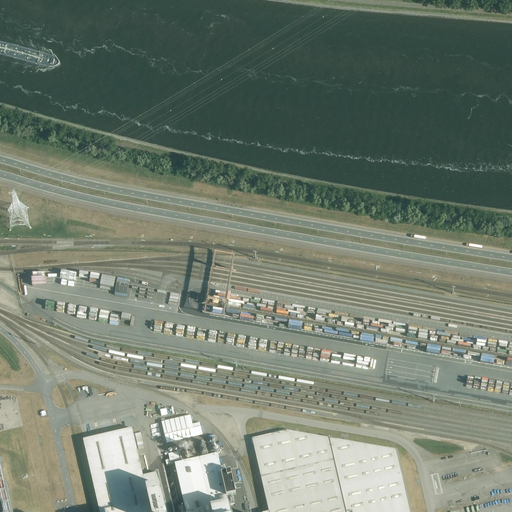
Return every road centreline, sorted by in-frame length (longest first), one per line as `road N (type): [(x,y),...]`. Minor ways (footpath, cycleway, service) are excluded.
road 1 (primary): [(0,174),(126,207),(511,273)]
road 2 (primary): [(511,258),(124,194),(0,161)]
road 3 (unclassified): [(511,14),(349,0)]
